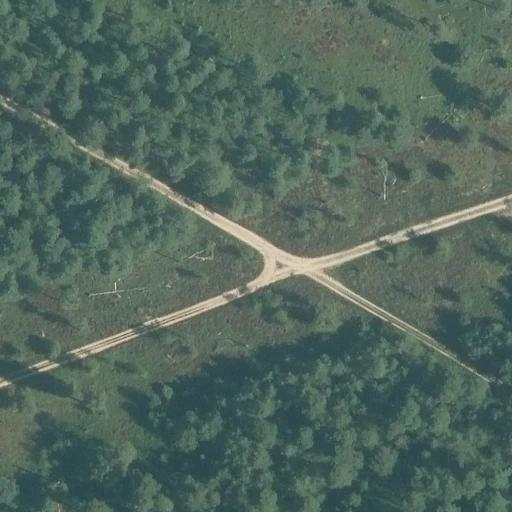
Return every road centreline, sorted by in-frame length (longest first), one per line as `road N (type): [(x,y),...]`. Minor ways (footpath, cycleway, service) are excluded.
road 1 (track): [(511,403),(303,266),(0,99)]
road 2 (track): [(511,193),(0,377)]
